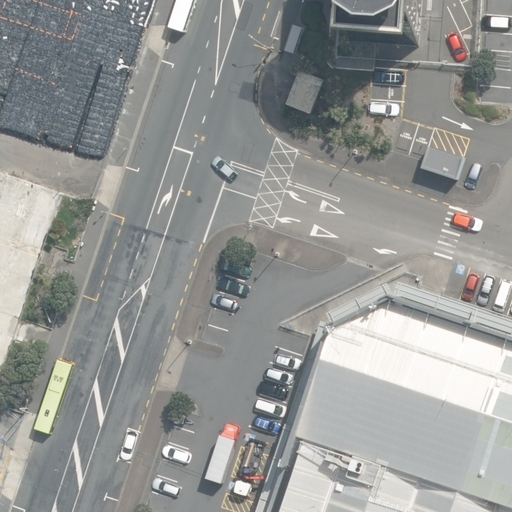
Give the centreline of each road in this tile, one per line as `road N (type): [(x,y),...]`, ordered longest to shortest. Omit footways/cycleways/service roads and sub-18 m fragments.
road 1 (tertiary): [(181,160),(64,511)]
road 2 (unclassified): [(181,160),(511,260)]
road 3 (tertiary): [(234,0),(181,160)]
